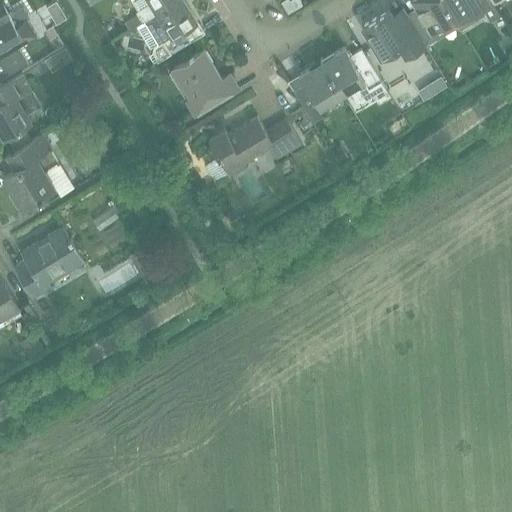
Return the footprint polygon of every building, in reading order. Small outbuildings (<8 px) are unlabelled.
[(91,0),(86,0),(79,10),(92,19),(101,6),(91,0)] [(129,0),(143,22),(146,21),(180,0),(129,0)] [(198,20),(185,0),(180,0),(146,21),(158,41),(153,44),(152,50),(159,61),(206,33),(205,32),(204,33),(197,21),(198,20)] [(455,17),(445,0),(412,0),(421,15),(411,21),(426,46),(437,39),(432,30),(455,17)] [(496,4),(493,0),(445,0),(455,17),(460,25),(496,4)] [(37,37),(37,36),(27,18),(30,16),(24,5),(10,13),(5,5),(0,7),(0,79),(28,63),(19,48),(28,42),(29,46),(39,40),(37,37)] [(426,46),(411,21),(408,15),(398,22),(390,9),(363,26),(381,57),(398,46),(405,58),(426,46)] [(285,30),(294,26),(289,11),(279,15),(285,30)] [(386,87),(368,58),(362,48),(350,55),(345,47),(323,60),(343,93),(351,88),(359,102),(373,93),(374,94),(375,94),(371,87),(381,81),(385,87),(386,87)] [(189,93),(185,95),(195,112),(238,86),(230,73),(223,78),(204,48),(174,67),(189,93)] [(343,93),(323,60),(300,74),(306,82),(294,89),(313,122),(330,112),(325,103),(343,93)] [(35,78),(42,88),(69,72),(62,61),(35,78)] [(31,121),(26,113),(38,106),(39,102),(34,94),(30,92),(33,91),(22,72),(0,85),(0,128),(5,137),(31,121)] [(443,78),(432,84),(439,94),(449,88),(443,78)] [(209,138),(219,155),(231,175),(248,165),(245,161),(270,146),(277,157),(302,142),(287,118),(267,130),(258,115),(228,133),(226,128),(209,138)] [(60,162),(42,133),(7,154),(16,167),(4,175),(23,205),(55,186),(46,170),(60,162)] [(100,166),(107,162),(110,160),(104,150),(94,156),(100,166)] [(213,193),(226,187),(219,170),(205,176),(213,193)] [(113,206),(95,219),(102,229),(120,216),(113,206)] [(15,266),(34,296),(51,286),(47,280),(83,259),(64,226),(23,251),(27,258),(15,266)] [(0,314),(2,319),(19,308),(0,276),(0,314)]
